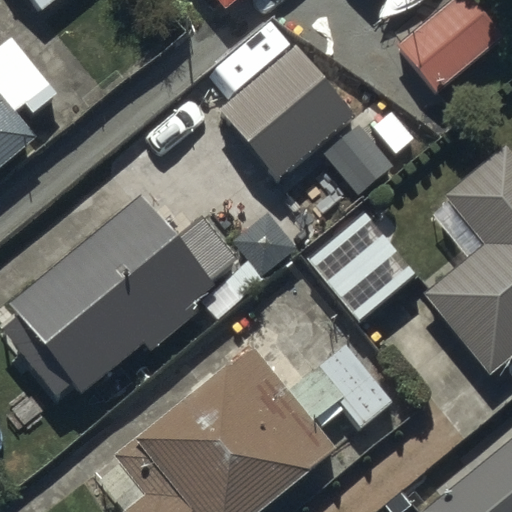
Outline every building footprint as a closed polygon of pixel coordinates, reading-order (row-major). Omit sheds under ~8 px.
[(22,0),(44,26),(76,0),(22,0)] [(202,0),(225,28),(258,0),(202,0)] [(361,0),(371,11),(385,0),(361,0)] [(461,9),(398,59),(435,107),(499,57),(461,9)] [(0,186),(36,157),(15,132),(25,123),(33,132),(59,109),(12,54),(0,64),(0,186)] [(190,205),(248,152),(234,137),(245,126),(210,87),(140,150),(190,205)] [(470,273),(425,309),(490,390),(511,372),(511,167),(507,161),(443,212),(447,217),(434,228),(470,273)] [(323,186),(257,237),(281,268),(347,217),(323,186)] [(140,219),(52,292),(65,309),(23,344),(83,416),(147,363),(153,370),(200,331),(194,324),(239,286),(202,241),(176,262),(140,219)] [(366,219),(304,271),(381,362),(421,329),(376,276),(398,257),(366,219)] [(291,511),(339,473),(313,442),(321,436),(323,439),(345,422),(362,444),(397,416),(348,356),(286,406),(253,366),(99,491),(116,511),(291,511)] [(511,511),(511,453),(442,511),(511,511)]
